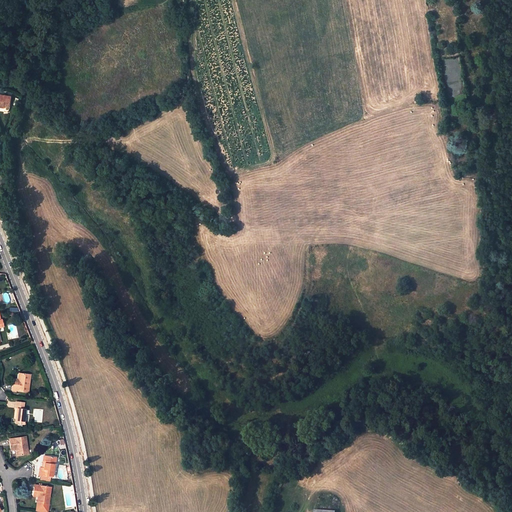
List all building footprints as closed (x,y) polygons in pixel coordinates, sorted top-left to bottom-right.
[(0,95),(0,106),(10,108),(12,98),(0,95)] [(19,373),(18,379),(18,382),(12,382),(11,390),(28,392),(30,374),(19,373)] [(24,424),(25,419),(25,409),(24,409),(24,403),(16,402),(16,408),(18,409),(16,419),(16,424),(24,424)] [(9,439),(10,448),(15,447),(16,450),(17,456),(28,454),(25,437),(9,439)] [(56,458),(45,456),(43,468),(41,468),(39,468),(38,475),(53,477),(56,458)] [(35,484),(33,494),(38,495),(38,497),(37,503),(48,504),(51,487),(35,484)] [(47,511),(48,504),(37,503),(36,510),(46,511),(47,511)]
